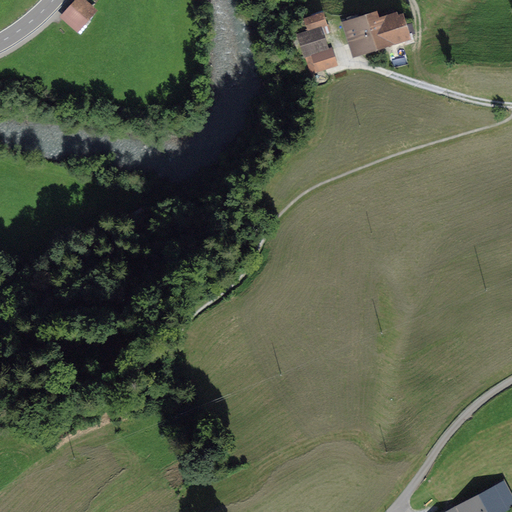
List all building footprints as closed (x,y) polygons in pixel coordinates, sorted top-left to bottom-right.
[(75,29),(91,11),(79,0),(63,18),(75,29)] [(322,15),(308,19),(311,29),(325,24),(322,15)] [(376,25),(373,17),(362,21),(362,19),(350,23),(359,50),(410,34),(407,25),(403,27),(400,17),(376,25)] [(326,48),(320,29),(301,35),(307,54),(326,48)] [(335,64),(330,50),(307,58),(312,72),(335,64)] [(511,495),(504,481),(455,508),(457,511),(506,511),(511,509),(511,495)]
